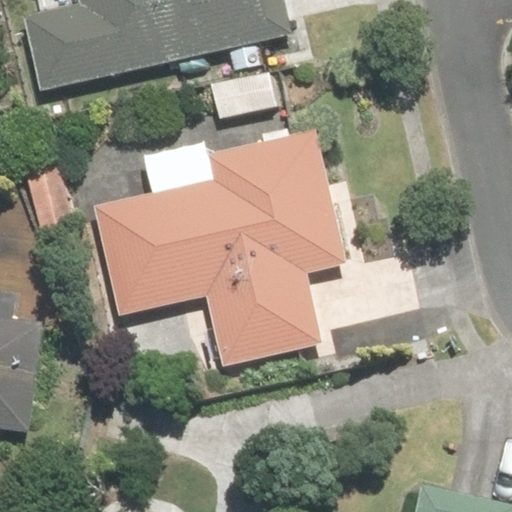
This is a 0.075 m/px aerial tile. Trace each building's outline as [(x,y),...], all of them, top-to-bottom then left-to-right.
[(39,18),(57,97),(310,41),(300,0),(93,0),(95,6),(39,18)] [(290,73),(227,84),(233,121),(297,110),(290,73)] [(111,211),(136,319),(223,299),(239,370),(341,347),(325,276),(366,267),(335,132),(226,157),(232,183),(111,211)] [(0,186),(14,167),(0,156),(0,186)] [(0,511),(1,511),(11,431),(46,435),(59,326),(0,318),(0,511)] [(511,511),(511,503),(437,487),(431,511),(511,511)]
